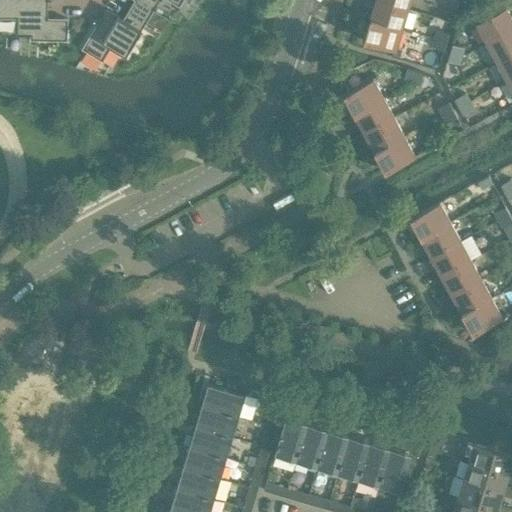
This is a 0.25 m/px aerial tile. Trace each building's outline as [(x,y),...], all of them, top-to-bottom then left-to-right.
[(48,0),(0,0),(0,17),(17,18),(16,35),(30,35),(30,39),(67,40),(68,17),(48,17),(48,0)] [(140,30),(153,10),(135,0),(123,20),(106,10),(83,48),(102,60),(110,46),(125,55),(140,30)] [(135,0),(153,10),(158,0),(170,0),(179,5),(181,0),(135,0)] [(408,8),(381,0),(375,0),(370,19),(402,29),(408,8)] [(459,0),(457,0),(445,0),(444,5),(456,9),(459,0)] [(487,42),(511,28),(511,18),(506,7),(476,23),(487,42)] [(402,29),(370,19),(363,40),(395,50),(402,29)] [(497,61),(511,53),(511,28),(487,42),(497,61)] [(434,38),(446,42),(449,33),(437,30),(434,38)] [(446,42),(434,38),(432,47),(444,50),(446,42)] [(449,52),(462,56),(464,48),(452,44),(449,52)] [(462,56),(449,52),(447,61),(459,64),(462,56)] [(507,80),(511,77),(511,53),(497,61),(507,80)] [(411,83),(415,71),(407,68),(403,80),(411,83)] [(415,71),(411,83),(420,85),(423,73),(415,71)] [(354,113),(384,97),(373,78),(343,94),(354,113)] [(458,107),(470,101),(465,93),(454,99),(458,107)] [(384,97),(354,113),(364,132),(394,117),(384,97)] [(470,101),(458,107),(463,114),(474,108),(470,101)] [(442,115),(453,109),(449,102),(438,108),(442,115)] [(453,109),(442,115),(446,123),(457,117),(453,109)] [(394,117),(364,132),(375,152),(404,136),(394,117)] [(404,136),(375,152),(385,171),(415,155),(404,136)] [(481,189),(493,183),(488,175),(477,181),(481,189)] [(504,192),(511,187),(511,179),(511,178),(500,184),(504,192)] [(421,237),(450,221),(439,201),(410,217),(421,237)] [(505,207),(494,213),(498,220),(509,214),(505,207)] [(511,219),(509,214),(498,220),(502,228),(503,227),(509,239),(511,237),(511,219)] [(431,256),(460,240),(450,221),(421,237),(431,256)] [(460,240),(431,256),(441,275),(471,259),(481,254),(471,235),(461,241),(460,240)] [(441,275),(451,294),(481,278),(471,259),(441,275)] [(462,313),(491,297),(481,278),(451,294),(462,313)] [(491,297),(462,313),(472,333),(502,317),(491,297)] [(200,404),(245,418),(238,416),(245,394),(207,383),(200,404)] [(267,424),(276,427),(282,406),(273,403),(267,424)] [(245,418),(200,404),(194,425),(232,436),(236,424),(243,426),(245,418)] [(295,460),(306,423),(285,416),(274,454),(295,460)] [(316,466),(327,429),(306,423),(295,460),(316,466)] [(261,445),(270,448),(276,427),(267,424),(261,445)] [(232,436),(194,425),(188,446),(226,457),(232,436)] [(337,472),(348,435),(327,429),(316,466),(337,472)] [(357,479),(368,441),(348,435),(337,472),(357,479)] [(378,485),(389,447),(368,441),(357,479),(378,485)] [(507,473),(508,470),(511,460),(511,454),(473,443),(468,461),(507,473)] [(255,466),(264,468),(270,448),(261,445),(255,466)] [(226,457),(188,446),(182,466),(219,478),(226,457)] [(389,447),(378,485),(399,491),(411,454),(389,447)] [(507,473),(468,461),(463,478),(502,490),(503,488),(506,477),(511,479),(511,470),(508,470),(507,473)] [(219,478),(182,466),(175,487),(213,498),(219,478)] [(248,487),(257,489),(264,468),(255,466),(248,487)] [(0,483),(0,511),(57,511),(66,484),(32,474),(24,491),(0,483)] [(502,490),(463,478),(457,495),(497,508),(498,504),(501,495),(511,497),(511,490),(503,488),(502,490)] [(284,497),(287,488),(266,482),(263,490),(284,497)] [(209,511),(213,498),(175,487),(169,508),(183,511),(209,511)] [(242,507),(251,510),(257,489),(248,487),(242,507)] [(287,488),(284,497),(305,503),(308,494),(287,488)] [(308,494),(305,503),(326,509),(328,500),(308,494)] [(497,508),(457,495),(452,511),(495,511),(496,511),(511,511),(511,508),(498,504),(497,508)] [(328,500),(326,509),(336,511),(347,511),(349,506),(328,500)]
